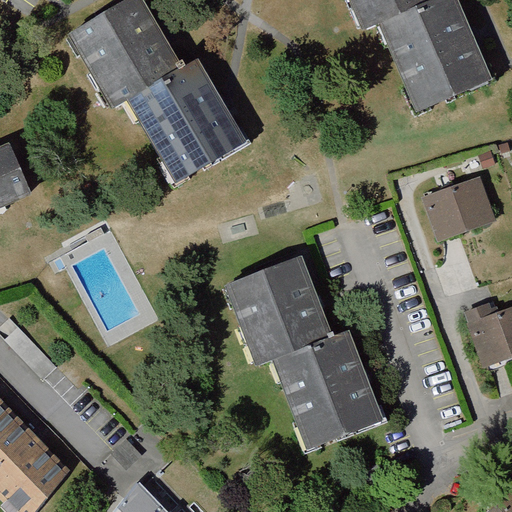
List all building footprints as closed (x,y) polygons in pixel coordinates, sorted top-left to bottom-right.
[(347,0),(364,37),(380,31),(438,5),(435,0),(347,0)] [(418,117),(490,86),(452,0),(449,0),(438,5),(380,31),(418,117)] [(73,44),(115,115),(128,107),(180,74),(139,5),(73,44)] [(180,74),(128,107),(176,191),(246,150),(197,65),(180,74)] [(0,211),(35,195),(13,145),(0,150),(0,211)] [(470,185),(414,205),(428,246),(484,227),(470,185)] [(288,261),(213,288),(243,369),(265,361),(318,342),(315,335),(288,261)] [(511,359),(511,312),(485,322),(481,312),(457,320),(476,372),(511,359)] [(318,342),(265,361),(297,449),(370,422),(335,328),(315,335),(318,342)] [(0,436),(18,418),(0,399),(0,436)] [(18,418),(0,436),(0,493),(18,511),(33,511),(73,473),(18,418)] [(122,511),(164,511),(143,491),(122,511)] [(511,511),(511,498),(509,496),(492,511),(511,511)]
